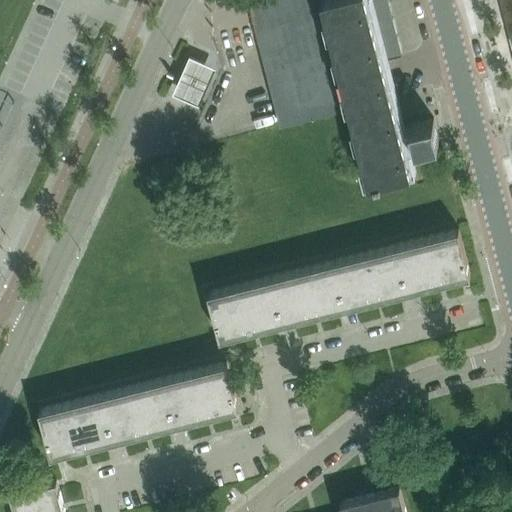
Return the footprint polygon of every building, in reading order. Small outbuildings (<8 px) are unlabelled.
[(387,0),(247,0),(270,89),(279,125),(349,106),(368,180),(374,178),(374,182),(381,180),(380,177),(409,170),(404,148),(437,139),(432,118),(400,126),(390,89),(383,60),(402,55),(387,0)] [(216,65),(190,54),(173,90),(200,102),(216,65)] [(396,244),(407,289),(469,274),(469,275),(470,274),(458,227),(457,228),(457,229),(396,244)] [(407,289),(396,244),(333,260),(345,305),(407,289)] [(345,305),(333,260),(271,276),(283,321),(345,305)] [(283,321),(271,276),(210,291),(210,290),(208,290),(220,338),(221,337),(221,336),(283,321)] [(164,376),(176,422),(237,406),(239,406),(227,359),(225,360),(164,376)] [(176,422),(164,376),(102,392),(114,437),(176,422)] [(114,437),(102,392),(41,408),(41,407),(39,407),(51,454),(53,454),(52,453),(114,437)] [(16,511),(64,511),(56,478),(57,478),(56,477),(10,489),(10,490),(11,489),(16,511)] [(405,511),(399,486),(369,494),(340,501),(342,511),(405,511)]
